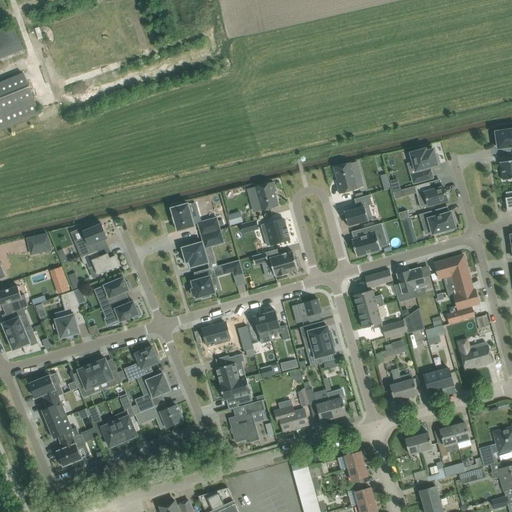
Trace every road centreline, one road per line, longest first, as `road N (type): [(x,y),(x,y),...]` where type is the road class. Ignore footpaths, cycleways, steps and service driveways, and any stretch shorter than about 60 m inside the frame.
road 1 (residential): [(160,323),(202,429),(54,483),(1,367)]
road 2 (residential): [(87,511),(271,455)]
road 3 (residential): [(345,271),(325,200),(307,190),(295,205),(315,279)]
road 4 (residential): [(1,367),(160,323)]
road 5 (residential): [(160,323),(315,279)]
road 6 (residential): [(511,370),(473,235)]
road 7 (residential): [(378,427),(511,395)]
road 8 (residential): [(345,271),(473,235)]
